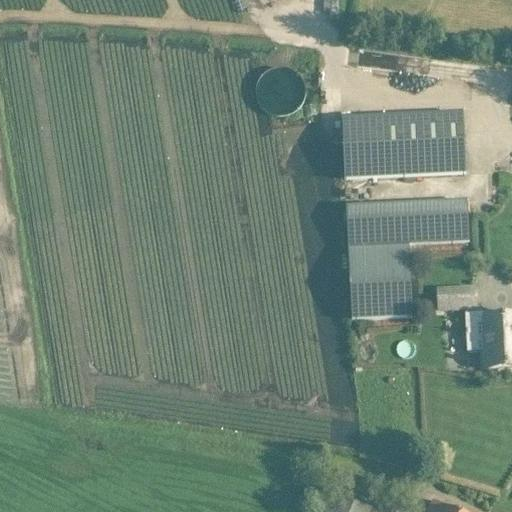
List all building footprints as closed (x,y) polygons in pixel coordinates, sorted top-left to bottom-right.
[(349,181),(446,177),(466,176),(463,115),(346,121),(349,181)] [(353,322),(393,320),(412,319),(409,247),(469,244),(467,203),(348,209),(353,322)] [(440,312),(475,310),(474,291),(439,293),(440,312)] [(511,318),(485,320),(488,370),(483,370),(483,371),(511,369),(511,318)] [(374,511),(326,494),(319,511),(374,511)] [(454,511),(434,503),(430,511),(454,511)]
